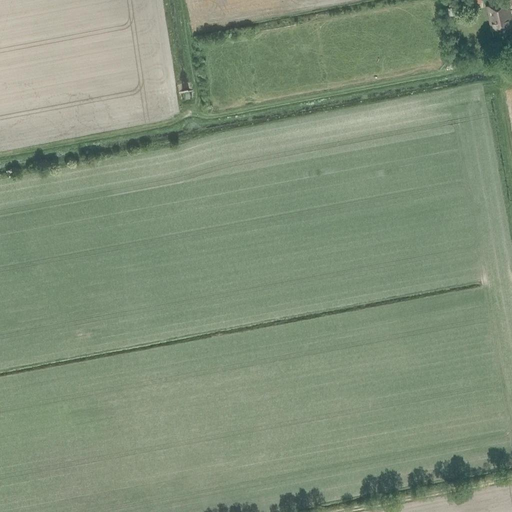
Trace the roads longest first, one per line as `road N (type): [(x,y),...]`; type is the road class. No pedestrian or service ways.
road 1 (track): [(0,155),(169,124),(188,110),(213,115),(500,59)]
road 2 (track): [(330,511),(511,476)]
